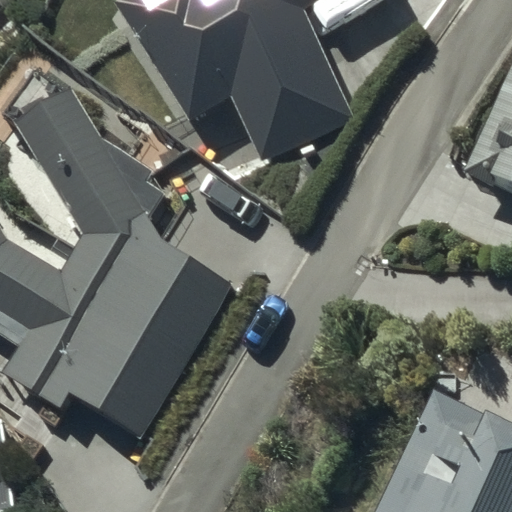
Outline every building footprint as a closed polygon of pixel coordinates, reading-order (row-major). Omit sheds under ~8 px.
[(170,0),(129,27),(197,135),(239,107),(267,167),(359,125),(311,23),(347,0),(170,0)] [(83,110),(29,143),(93,253),(70,290),(21,261),(0,229),(0,325),(38,345),(9,388),(69,425),(78,409),(144,446),(234,291),(172,256),(155,229),(169,204),(153,195),(159,183),(113,158),(83,110)] [(511,113),(472,192),(511,211),(511,113)] [(0,511),(18,511),(6,427),(0,428),(0,511)] [(503,461),(442,431),(403,511),(511,511),(511,472),(500,467),(503,461)]
